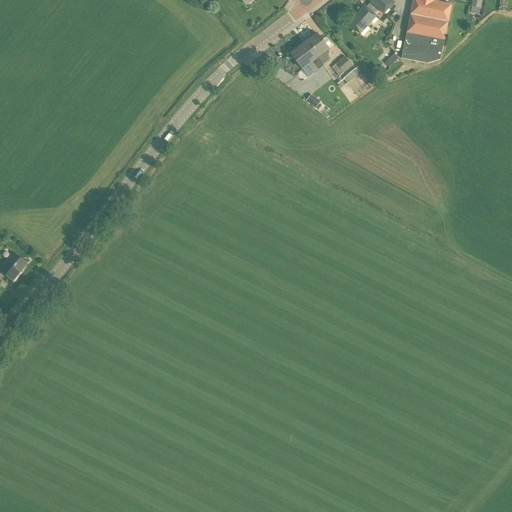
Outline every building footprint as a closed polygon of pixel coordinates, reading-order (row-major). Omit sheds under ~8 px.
[(372,12),(375,15),(380,10),(384,14),(394,3),(390,0),(369,0),(372,3),(370,6),(374,9),(372,12)] [(412,0),(406,33),(401,58),(427,64),(441,60),(444,40),(445,41),(452,4),(437,1),(436,0),(412,0)] [(472,0),(471,6),(472,7),(480,8),(481,8),(482,0),(472,0)] [(376,16),(375,15),(372,12),(374,9),(370,6),(368,8),(365,5),(348,24),(359,34),(376,16)] [(323,64),(329,60),(329,55),(326,51),(329,49),(317,33),(306,42),(323,64)] [(323,64),(306,42),(291,53),(303,69),(308,65),(314,74),(319,70),(318,70),(324,66),(323,64)] [(389,68),(398,58),(394,54),(385,63),(389,68)] [(339,77),(353,65),(345,56),(336,64),(332,68),(339,77)] [(392,76),(392,75),(403,64),(398,59),(389,68),(389,69),(388,71),(387,72),(392,76)] [(341,88),(348,83),(360,73),(356,68),(343,78),(344,79),(337,84),(341,88)] [(312,94),(307,101),(316,108),(321,102),(312,94)] [(0,270),(13,281),(27,263),(14,253),(0,269),(0,270)]
